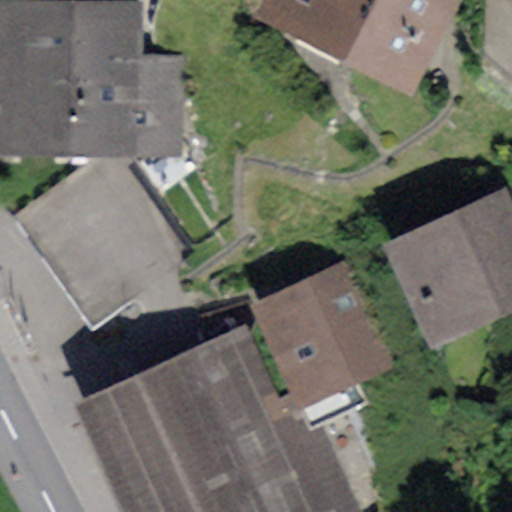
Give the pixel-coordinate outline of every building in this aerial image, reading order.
[(287,0),(284,6),(404,67),(438,0),(287,0)] [(0,168),(105,318),(180,266),(118,135),(174,136),(175,60),(125,58),(125,20),(0,16),(0,168)] [(174,136),(140,160),(203,250),(257,212),(193,122),(174,136)] [(511,236),(499,209),(409,251),(443,324),(511,292),(511,236)] [(347,280),(277,311),(310,385),(380,353),(347,280)] [(357,511),(304,389),(275,402),(250,340),(96,410),(141,511),(357,511)]
